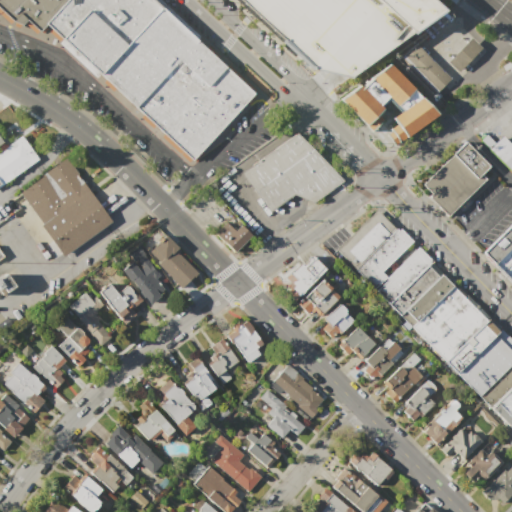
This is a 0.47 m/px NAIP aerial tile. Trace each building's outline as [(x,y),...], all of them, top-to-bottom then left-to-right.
[(255,94),(152,0),(0,0),(0,22),(58,44),(189,161),(255,94)] [(235,0),(310,70),(328,73),(347,77),(442,8),(432,0),(235,0)] [(447,64),(470,40),(480,50),(457,74),(447,64)] [(401,58),(414,45),(448,79),(436,92),(401,58)] [(358,87),(368,77),(384,60),(411,87),(395,103),(385,94),(376,104),(385,113),(369,129),(339,99),(354,83),(358,87)] [(383,120),(421,93),(435,112),(397,140),(383,120)] [(239,172),(296,132),(341,181),(311,202),(291,193),(267,211),(239,172)] [(0,139),(1,141),(0,141),(0,148),(20,135),(36,158),(0,184),(0,139)] [(511,172),(488,148),(501,135),(511,146),(511,172)] [(446,215),(418,186),(463,142),(491,171),(446,215)] [(61,255),(15,191),(64,156),(110,220),(61,255)] [(375,209),(393,228),(352,268),(333,249),(375,209)] [(213,233),(230,216),(249,235),(231,252),(213,233)] [(511,281),(481,250),(511,220),(511,281)] [(354,269),(398,227),(411,240),(379,271),(384,277),(417,246),(431,260),(387,303),(354,269)] [(163,233),(194,265),(176,283),(145,251),(163,233)] [(136,246),(166,285),(146,301),(116,261),(136,246)] [(324,268),(291,300),(277,284),(309,253),(324,268)] [(398,314),(387,303),(427,266),(437,277),(398,314)] [(0,270),(12,286),(0,294),(0,270)] [(95,292),(118,273),(145,306),(122,325),(95,292)] [(497,329),(453,371),(399,315),(442,273),(497,329)] [(296,302),(320,279),(338,297),(313,320),(296,302)] [(98,345),(67,307),(87,291),(118,329),(98,345)] [(352,320),(330,340),(315,324),(336,303),(352,320)] [(60,311),(94,347),(76,365),(41,330),(60,311)] [(244,319),(259,343),(240,355),(232,343),(229,345),(224,335),(231,331),(229,329),(244,319)] [(336,344),(355,326),(372,343),(352,361),(336,344)] [(511,362),(478,395),(455,371),(499,329),(511,342),(511,362)] [(381,341),(388,335),(394,341),(387,347),(381,341)] [(219,338),(236,361),(224,369),(230,377),(222,384),(221,384),(207,365),(211,362),(202,351),(219,338)] [(377,345),(392,361),(373,380),(358,364),(377,345)] [(52,388),(30,366),(50,347),(72,369),(52,388)] [(194,357),(215,385),(195,400),(183,384),(186,381),(182,376),(187,372),(182,365),(194,357)] [(488,406),(511,383),(511,362),(477,395),(488,406)] [(0,380),(15,363),(49,392),(32,412),(0,384),(0,380)] [(268,385),(285,364),(301,378),(300,379),(311,388),(310,389),(321,398),(313,408),(315,410),(309,417),(295,406),(296,405),(284,395),(285,394),(281,390),(278,393),(268,385)] [(398,366),(414,382),(393,402),(378,386),(398,366)] [(168,379),(193,407),(186,413),(191,419),(179,429),(156,403),(163,396),(157,389),(168,379)] [(511,430),(510,432),(487,409),(511,385),(511,430)] [(419,386),(434,402),(412,422),(398,407),(419,386)] [(265,389),(284,405),(284,406),(281,409),(286,414),(289,411),(294,415),(292,418),(300,426),(286,442),(265,424),(271,418),(264,413),(269,407),(257,398),(265,389)] [(11,436),(0,426),(0,393),(1,392),(29,416),(11,436)] [(145,398),(175,431),(164,441),(155,431),(146,440),(134,426),(137,423),(133,419),(139,414),(137,411),(139,409),(136,406),(145,398)] [(451,400),(464,414),(433,443),(420,429),(451,400)] [(439,447),(463,424),(479,441),(455,464),(439,447)] [(103,444),(120,425),(146,449),(129,468),(103,444)] [(0,451),(0,452),(9,438),(0,431),(0,451)] [(245,450),(265,467),(279,450),(260,434),(254,441),(253,440),(245,450)] [(218,435),(242,455),(237,460),(247,469),(249,468),(259,476),(247,491),(208,459),(219,446),(213,441),(218,435)] [(347,462),(361,445),(392,472),(378,488),(347,462)] [(97,446),(130,477),(114,494),(81,464),(97,446)] [(462,472),(486,449),(499,462),(475,485),(462,472)] [(481,490),(508,464),(511,468),(511,491),(497,506),(481,490)] [(359,511),(329,487),(345,468),(385,502),(376,511),(359,511)] [(86,511),(61,488),(78,469),(106,495),(90,511),(86,511)] [(227,511),(223,511),(201,493),(214,477),(239,498),(227,511)] [(323,488),(352,511),(313,511),(308,507),(323,488)] [(127,498),(134,490),(146,501),(139,509),(127,498)] [(43,511),(56,495),(77,511),(43,511)] [(194,511),(202,503),(213,511),(194,511)] [(412,511),(430,511),(421,503),(412,511)]
